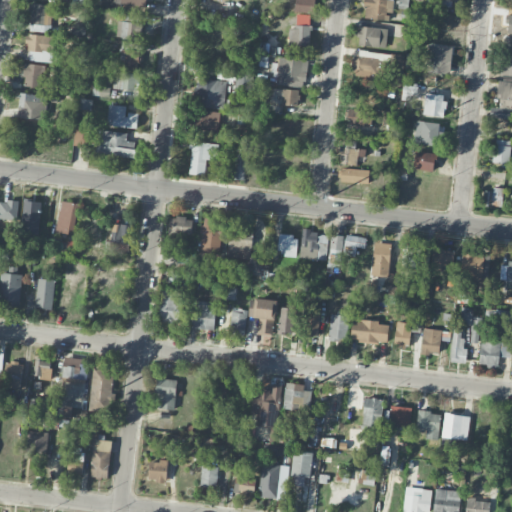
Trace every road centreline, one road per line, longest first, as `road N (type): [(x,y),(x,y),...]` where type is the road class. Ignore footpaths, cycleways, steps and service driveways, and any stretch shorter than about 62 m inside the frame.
road 1 (residential): [(511,230),(0,169)]
road 2 (residential): [(511,388),(0,329)]
road 3 (residential): [(176,0),(120,511)]
road 4 (residential): [(484,0),(460,225)]
road 5 (residential): [(339,0),(317,208)]
road 6 (residential): [(181,511),(0,491)]
